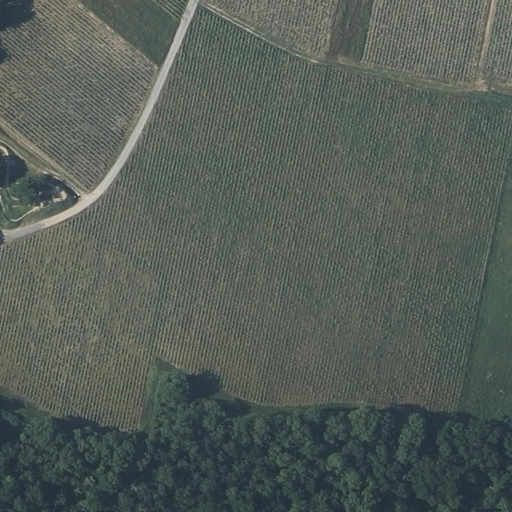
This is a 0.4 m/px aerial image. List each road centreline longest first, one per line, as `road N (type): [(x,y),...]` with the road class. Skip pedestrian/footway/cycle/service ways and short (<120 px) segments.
road 1 (track): [(200,0),(301,53),(511,110)]
road 2 (track): [(198,0),(146,121),(102,194),(0,242)]
